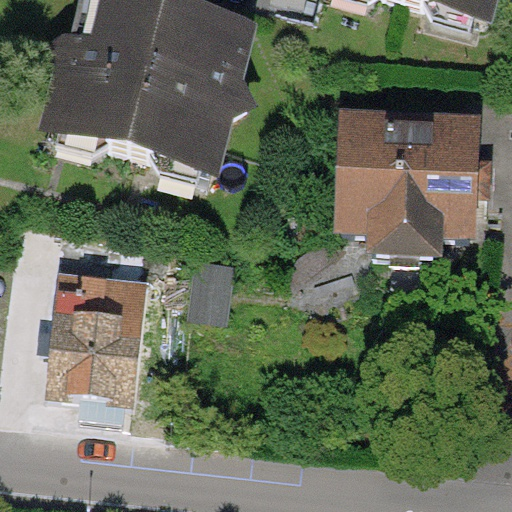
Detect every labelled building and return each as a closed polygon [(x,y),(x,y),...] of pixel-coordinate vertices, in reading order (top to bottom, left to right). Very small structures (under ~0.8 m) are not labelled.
[(213,183),(247,39),(83,0),(77,0),(43,143),(213,183)] [(322,0),(488,38),(497,0),(322,0)] [(475,259),(479,140),(335,136),(332,254),(475,259)] [(100,294),(59,289),(42,413),(132,425),(149,300),(179,304),(183,274),(104,263),(100,294)] [(200,323),(238,324),(240,264),(202,263),(200,323)]
